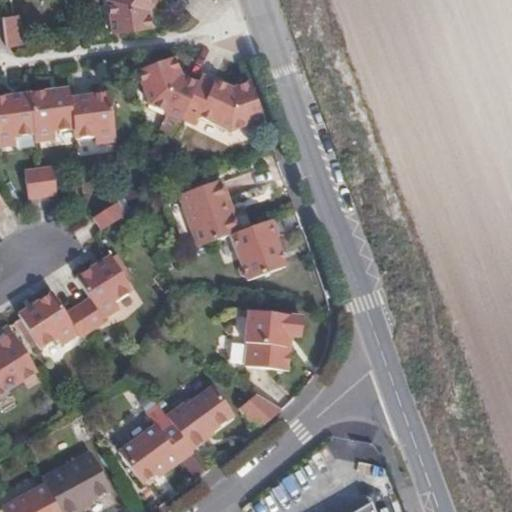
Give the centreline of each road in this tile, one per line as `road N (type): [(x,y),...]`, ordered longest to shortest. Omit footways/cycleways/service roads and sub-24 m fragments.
road 1 (unclassified): [(386,368),(254,0)]
road 2 (residential): [(207,511),(303,426),(386,368)]
road 3 (unclassified): [(438,511),(386,368)]
